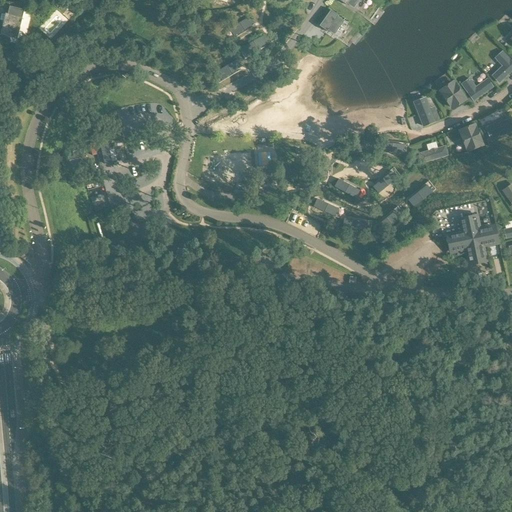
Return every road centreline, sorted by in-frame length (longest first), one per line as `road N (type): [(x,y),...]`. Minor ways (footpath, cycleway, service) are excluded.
road 1 (residential): [(31,291),(41,255),(28,149),(55,92),(100,66),(136,68),(177,88),(191,110),(179,176),(184,197),(205,213),(247,214),(305,236),(387,284)]
road 2 (track): [(146,511),(55,367)]
road 3 (residential): [(31,291),(147,292),(188,282)]
road 4 (track): [(0,103),(89,0)]
